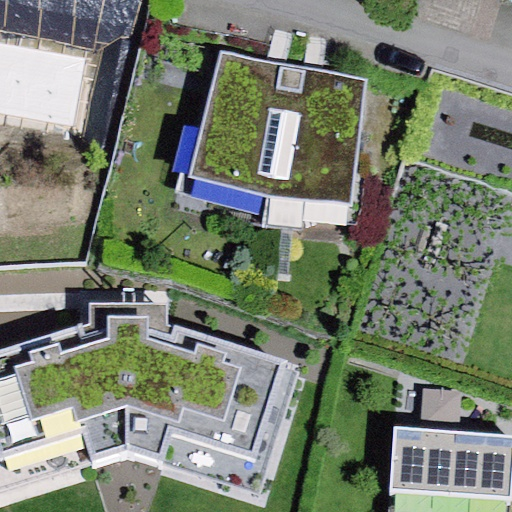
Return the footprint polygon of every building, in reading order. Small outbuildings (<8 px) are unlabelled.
[(0,36),(0,124),(76,140),(94,55),(0,36)] [(269,206),(295,74),(275,71),(224,61),(205,137),(193,136),(178,196),(256,217),(260,203),(269,206)] [(316,78),(295,74),(269,206),(352,215),(365,88),(316,78)] [(415,156),(511,188),(511,106),(440,82),(415,156)] [(107,340),(0,375),(0,472),(12,511),(16,511),(146,467),(274,511),(279,511),(313,385),(188,342),(181,316),(131,317),(108,317),(107,340)] [(511,511),(511,454),(415,448),(411,511),(511,511)]
